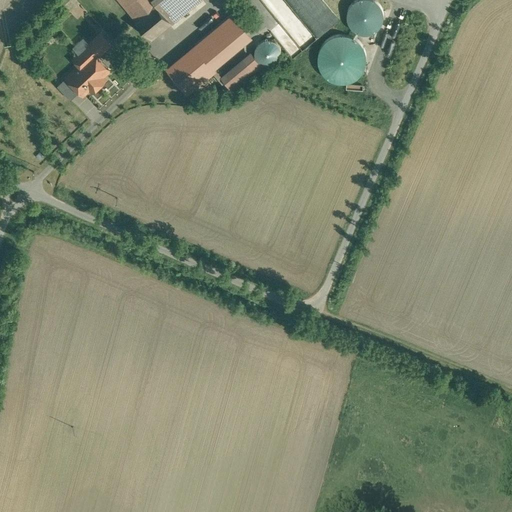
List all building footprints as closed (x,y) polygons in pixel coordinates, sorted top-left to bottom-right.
[(152,0),(120,0),(135,17),(154,2),(152,0)] [(155,0),(154,2),(135,17),(134,18),(152,39),(171,23),(172,23),(171,23),(199,0),(155,0)] [(262,0),(297,46),(314,33),(311,30),(316,26),(311,19),(303,25),(284,0),(262,0)] [(383,22),(384,15),(382,8),(378,2),(374,0),(356,0),(352,3),(348,9),(347,16),(349,23),(353,29),(359,33),(366,34),(373,32),(379,28),(383,22)] [(232,15),(168,69),(188,92),(216,69),(210,62),(246,33),(232,15)] [(101,33),(74,58),(80,65),(67,77),(83,94),(89,89),(92,91),(106,79),(102,75),(108,68),(97,56),(111,43),(101,33)] [(324,41),(320,48),(317,55),(318,63),(320,71),(325,77),(332,81),(340,83),(348,82),(355,79),(361,74),(365,66),(366,58),(365,50),(361,43),(354,38),(347,35),(339,34),(331,37),(324,41)] [(281,57),(281,52),(280,47),(277,43),(273,40),(268,39),(263,40),(258,43),(256,48),(255,53),(256,58),(259,62),(263,65),(268,66),(273,65),(278,62),(281,57)] [(243,58),(221,76),(234,91),(255,73),(243,58)]
